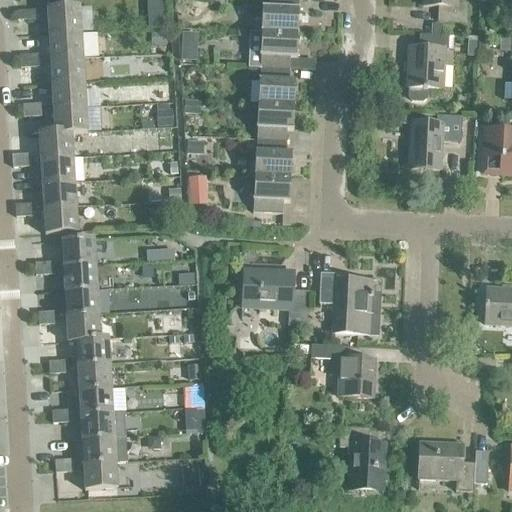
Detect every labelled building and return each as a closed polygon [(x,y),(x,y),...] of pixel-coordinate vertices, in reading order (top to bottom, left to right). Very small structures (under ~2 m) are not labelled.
[(259,33),(259,34),(297,36),(297,35),(296,35),(297,13),(298,13),(298,11),(297,11),(297,1),(297,0),(267,0),(267,10),(260,10),(260,11),(262,11),(261,33),(259,33)] [(421,0),(421,8),(437,9),(437,23),(466,25),(467,6),(458,6),(457,0),(421,0)] [(46,11),(47,36),(79,34),(79,33),(81,33),(81,20),(79,20),(78,10),(46,11)] [(16,13),(17,22),(34,21),(33,12),(16,13)] [(430,26),(430,37),(442,38),(442,26),(430,26)] [(47,36),(49,61),(81,59),(81,58),(83,58),(82,44),(80,44),(79,34),(47,36)] [(259,59),(259,70),(288,72),(289,60),(296,60),(296,59),(294,59),(296,36),(297,36),(259,34),(259,35),(261,35),(259,58),(258,57),(258,59),(259,59)] [(165,35),(149,35),(150,47),(165,47),(165,35)] [(418,37),(418,49),(408,49),(406,91),(408,91),(408,100),(411,103),(422,103),(426,99),(426,92),(440,92),(443,51),(447,52),(448,38),(442,38),(430,37),(418,37)] [(467,42),(467,58),(475,58),(475,43),(467,42)] [(28,69),(27,57),(19,58),(19,70),(28,69)] [(36,57),(27,57),(28,69),(37,69),(36,57)] [(49,61),(50,86),(83,84),(82,82),(84,82),(84,69),(82,69),(81,59),(49,61)] [(256,105),(256,106),(293,108),(293,107),(292,107),(293,84),(295,85),(295,83),(288,83),(288,72),(259,70),(258,82),(257,81),(257,83),(258,83),(257,105),(256,105)] [(50,86),(52,110),(84,108),(84,107),(86,107),(85,94),(83,94),(83,84),(50,86)] [(184,102),(183,115),(199,116),(200,103),(184,102)] [(39,106),(30,107),(31,119),(40,118),(39,106)] [(256,131),(255,142),(285,143),(285,132),(292,132),(292,131),(291,131),(292,108),(293,108),(256,106),(256,107),(257,107),(256,129),(255,129),(254,131),(256,131)] [(31,119),(30,107),(22,107),(22,119),(31,119)] [(52,110),(53,135),(54,136),(70,135),(70,136),(86,135),(86,132),(88,132),(87,119),(85,119),(84,108),(52,110)] [(171,112),(156,112),(156,128),(171,128),(171,112)] [(440,144),(460,145),(461,119),(436,117),(435,126),(411,125),(408,171),(438,172),(440,144)] [(511,133),(484,132),(483,159),(487,159),(487,158),(500,159),(499,177),(511,177),(511,133)] [(38,136),(39,162),(71,160),(71,158),(73,158),(72,144),(70,144),(70,136),(70,135),(54,136),(53,135),(38,136)] [(252,177),(252,178),(290,180),(290,179),(289,179),(290,156),(291,156),(291,155),(284,155),(285,143),(255,142),(255,154),(253,153),(253,155),(255,155),(254,177),(252,177)] [(186,144),(186,156),(202,156),(202,144),(186,144)] [(28,156),(20,157),(20,169),(29,169),(28,156)] [(20,169),(20,157),(11,157),(12,170),(20,169)] [(39,162),(41,187),(73,185),(73,182),(75,182),(74,169),(72,169),(71,160),(39,162)] [(290,180),(252,178),(252,179),(253,179),(253,181),(249,183),(248,197),(252,199),(252,201),(251,201),(251,203),(252,203),(252,215),(281,216),(282,204),(289,204),(289,203),(287,203),(289,180),(290,180)] [(205,179),(187,180),(189,207),(206,206),(205,179)] [(41,187),(42,211),(74,209),(74,207),(76,207),(75,194),(73,194),(73,185),(41,187)] [(179,191),(167,191),(168,205),(180,204),(179,191)] [(23,219),(23,206),(14,207),(15,219),(23,219)] [(31,206),(23,206),(23,219),(32,218),(31,206)] [(74,209),(42,211),(44,237),(76,235),(76,232),(78,232),(77,218),(75,219),(74,209)] [(60,244),(62,270),(94,267),(94,265),(96,265),(95,252),(93,252),(92,242),(60,244)] [(173,252),(159,253),(160,263),(173,262),(173,252)] [(51,264),(42,265),(43,277),(52,276),(51,264)] [(43,277),(42,265),(33,265),(34,277),(43,277)] [(62,270),(63,294),(95,292),(95,290),(97,290),(96,277),(94,277),(94,267),(62,270)] [(287,328),(305,329),(306,298),(291,297),(293,275),(242,272),(241,309),(287,312),(287,328)] [(193,276),(177,277),(178,287),(193,286),(193,276)] [(331,278),(322,277),(322,276),(319,276),(318,306),(332,307),(330,337),(368,338),(370,299),(372,299),(372,294),(370,294),(371,282),(334,281),(334,277),(331,276),(331,278)] [(63,294),(65,319),(97,317),(97,315),(99,315),(98,302),(96,302),(95,292),(63,294)] [(483,311),(484,311),(483,326),(511,327),(511,293),(485,292),(484,307),(483,307),(483,311)] [(54,313),(45,314),(46,326),(55,326),(54,313)] [(46,326),(45,314),(37,315),(37,327),(46,326)] [(66,345),(74,344),(74,343),(98,342),(98,341),(98,340),(100,340),(99,326),(97,326),(97,317),(65,319),(66,345)] [(74,343),(74,344),(76,368),(108,366),(108,364),(110,364),(109,351),(107,351),(106,341),(98,341),(98,342),(74,343)] [(310,348),(310,363),(330,364),(329,377),(338,377),(337,399),(372,401),(373,379),(371,379),(371,373),(373,373),(374,362),(342,361),(343,349),(310,348)] [(197,350),(185,351),(186,361),(197,361),(197,350)] [(65,362),(56,363),(57,375),(66,374),(65,362)] [(57,375),(56,363),(48,363),(48,375),(57,375)] [(76,368),(77,393),(109,391),(109,389),(111,389),(111,375),(109,376),(108,366),(76,368)] [(199,368),(187,368),(188,383),(199,383),(199,368)] [(77,393),(79,418),(111,415),(111,414),(113,413),(112,400),(110,400),(109,391),(77,393)] [(61,424),(60,412),(51,413),(51,425),(61,424)] [(68,412),(60,412),(61,424),(69,424),(68,412)] [(79,418),(80,442),(113,440),(112,438),(114,438),(114,425),(112,425),(111,415),(79,418)] [(384,446),(367,445),(368,430),(338,429),(338,449),(349,450),(348,488),(382,489),(384,446)] [(159,439),(147,440),(147,446),(153,452),(159,452),(159,439)] [(80,442),(82,467),(114,465),(114,463),(116,463),(115,450),(113,450),(113,440),(80,442)] [(461,447),(420,445),(419,445),(417,481),(455,483),(454,493),(472,494),(472,486),(473,466),(460,465),(461,447)] [(473,466),(472,486),(484,486),(485,486),(487,454),(475,454),(474,454),(473,466)] [(71,461),(63,462),(64,474),(72,473),(71,461)] [(64,474),(63,462),(54,462),(55,475),(64,474)] [(114,465),(82,467),(84,493),(116,491),(116,488),(118,488),(117,474),(115,475),(114,465)] [(198,471),(184,472),(185,489),(199,489),(198,471)]
